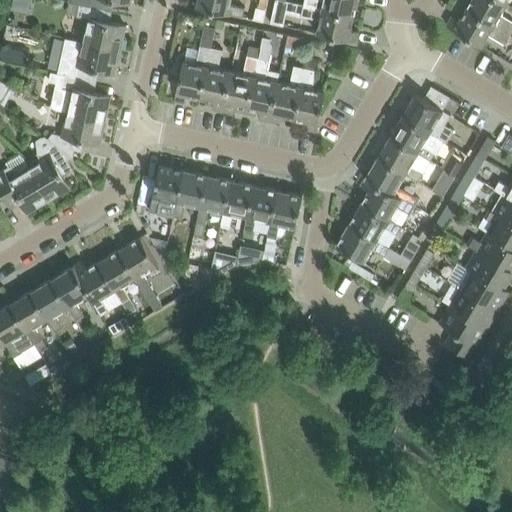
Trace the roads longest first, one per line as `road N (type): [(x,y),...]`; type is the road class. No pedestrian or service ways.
road 1 (residential): [(136,127),(327,166),(346,151),(404,46)]
road 2 (residential): [(136,127),(117,190),(0,263)]
road 3 (residential): [(163,0),(136,127)]
road 4 (residential): [(511,108),(404,46)]
